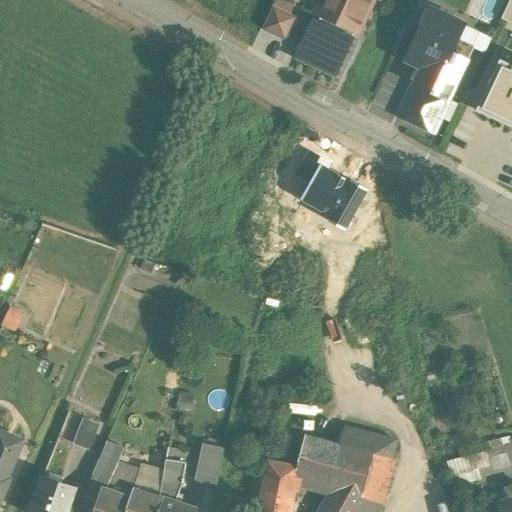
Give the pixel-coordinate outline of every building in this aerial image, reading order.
[(326,0),(320,14),(322,14),(356,31),(358,32),(372,0),(326,0)] [(511,24),(511,0),(486,0),(481,11),(511,24)] [(296,17),(273,7),(262,30),(285,40),(296,17)] [(465,24),(430,8),(418,35),(406,60),(408,61),(410,55),(421,60),(420,62),(434,69),(432,73),(425,89),(448,100),(472,48),(457,41),(465,24)] [(353,39),(356,31),(322,14),(318,23),(317,22),(308,42),(304,40),(295,57),(336,76),(354,39),(353,39)] [(418,35),(405,28),(393,54),(406,60),(418,35)] [(511,66),(499,60),(475,111),(511,128),(511,66)] [(422,69),(415,84),(425,89),(432,73),(422,69)] [(432,131),(448,100),(425,89),(415,84),(400,116),(432,131)] [(328,169),(331,164),(308,151),(295,175),(310,183),(320,165),(328,169)] [(328,169),(320,165),(310,183),(300,200),(330,216),(327,221),(345,231),(368,189),(350,180),(349,181),(328,169)] [(155,264),(144,260),(141,269),(152,273),(155,264)] [(10,306),(1,324),(13,330),(22,313),(10,306)] [(335,323),(315,332),(327,359),(347,350),(335,323)] [(362,374),(373,371),(365,345),(354,349),(362,374)] [(83,419),(73,444),(88,450),(98,426),(83,419)] [(396,441),(348,428),(343,447),(373,455),(390,461),(396,441)] [(0,501),(9,480),(6,479),(22,441),(0,431),(0,501)] [(343,447),(305,436),(297,468),(294,479),(335,491),(336,491),(361,500),(373,455),(343,447)] [(509,437),(478,446),(480,454),(511,445),(509,437)] [(106,444),(92,473),(88,486),(99,490),(100,488),(107,491),(119,464),(125,451),(106,444)] [(223,449),(205,445),(197,482),(215,485),(223,449)] [(373,455),(361,500),(362,500),(354,511),(379,511),(381,509),(394,462),(390,461),(373,455)] [(473,456),(446,463),(453,488),(479,481),(473,456)] [(186,463),(165,460),(163,471),(159,493),(161,496),(163,498),(164,498),(175,502),(182,483),(183,484),(184,479),(183,479),(186,463)] [(297,468),(270,463),(259,511),(287,511),(290,501),(294,479),(297,468)] [(119,464),(107,491),(132,499),(135,490),(163,498),(161,496),(159,493),(163,471),(141,466),(140,470),(119,464)] [(66,511),(74,488),(43,477),(30,511),(66,511)] [(300,481),(294,479),(290,501),(295,502),(300,481)] [(107,491),(100,488),(99,490),(91,511),(127,511),(132,499),(107,491)] [(505,489),(496,493),(497,503),(508,499),(505,490),(505,489)] [(163,498),(135,490),(132,499),(127,511),(158,511),(164,498),(163,498)] [(323,511),(354,511),(361,500),(336,491),(335,491),(323,511)] [(497,503),(498,506),(499,511),(511,511),(511,497),(508,499),(497,503)] [(175,502),(164,498),(158,511),(195,511),(196,511),(175,502)]
